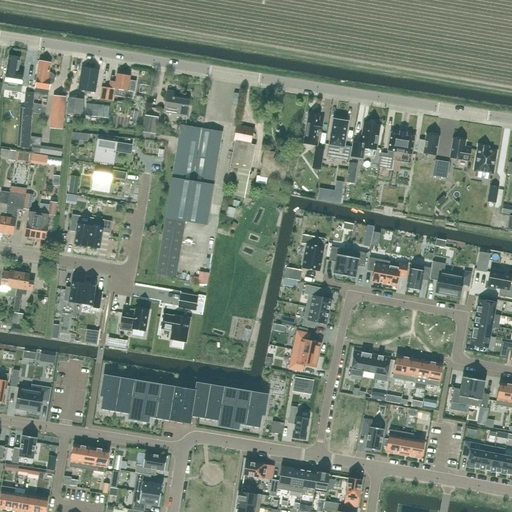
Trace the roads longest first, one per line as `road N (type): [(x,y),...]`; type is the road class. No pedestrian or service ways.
road 1 (unclassified): [(511,119),(0,37)]
road 2 (residential): [(511,370),(461,361),(459,315),(354,297),(318,457)]
road 3 (residential): [(146,181),(131,272),(0,250)]
road 4 (unknown): [(231,75),(208,242)]
road 5 (residential): [(183,449),(202,438),(318,457)]
road 6 (residential): [(377,468),(511,493)]
